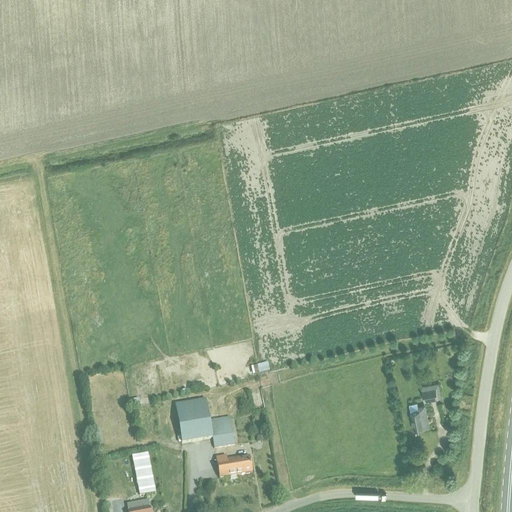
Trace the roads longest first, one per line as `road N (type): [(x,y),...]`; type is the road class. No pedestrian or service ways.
road 1 (track): [(97,511),(41,178)]
road 2 (unclassified): [(473,500),(491,349),(511,276)]
road 3 (unclassified): [(281,511),(331,495),(473,500)]
